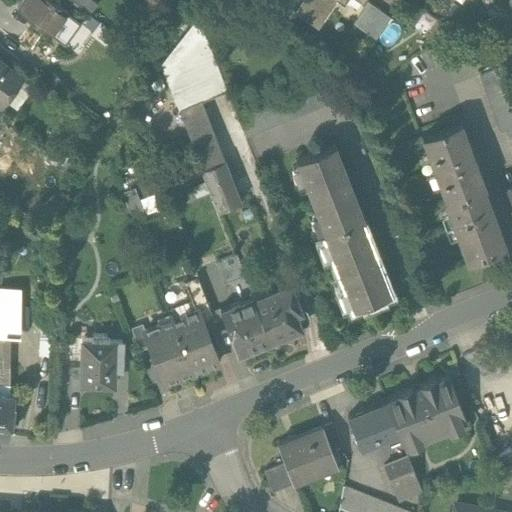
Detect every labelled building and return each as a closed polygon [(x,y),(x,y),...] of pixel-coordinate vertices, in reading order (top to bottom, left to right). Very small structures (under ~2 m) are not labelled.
[(24,0),(18,9),(51,35),(68,12),(57,4),(52,0),(24,0)] [(97,4),(91,0),(71,0),(89,14),(97,4)] [(298,0),(294,6),(317,23),(333,0),(342,0),(343,0),(360,0),(362,2),(363,0),(298,0)] [(368,1),(353,22),(375,38),(390,17),(368,1)] [(197,18),(160,63),(178,109),(199,101),(226,90),(197,18)] [(21,62),(0,45),(0,61),(13,72),(21,62)] [(0,61),(0,103),(0,104),(20,78),(13,72),(0,61)] [(511,93),(502,66),(480,74),(501,130),(508,128),(511,126),(511,93)] [(323,82),(237,116),(245,136),(331,103),(323,82)] [(199,101),(178,109),(183,122),(204,114),(199,101)] [(460,122),(422,135),(445,199),(444,199),(466,260),(504,246),(482,187),(483,186),(460,122)] [(334,142),(295,158),(324,233),(361,218),(363,217),(334,142)] [(223,162),(202,169),(218,211),(239,203),(223,162)] [(134,188),(123,192),(134,218),(144,214),(134,188)] [(361,218),(324,233),(322,233),(351,307),(390,292),(361,218)] [(235,253),(214,262),(223,283),(243,275),(235,253)] [(289,284),(268,292),(269,295),(254,301),(269,340),(300,328),(294,313),(300,311),(289,284)] [(14,395),(10,394),(10,338),(19,338),(20,288),(0,288),(0,432),(8,434),(14,395)] [(213,320),(203,295),(191,300),(195,309),(197,309),(203,324),(213,320)] [(251,295),(219,308),(230,336),(231,336),(237,352),(269,340),(254,301),(251,295)] [(195,309),(184,314),(182,316),(172,320),(191,371),(217,361),(203,324),(197,309),(195,309)] [(172,320),(162,324),(158,323),(144,329),(143,329),(149,345),(163,382),(191,371),(172,320)] [(142,323),(130,327),(138,349),(149,345),(143,329),(144,329),(142,323)] [(75,344),(59,343),(58,366),(57,365),(57,382),(73,382),(73,377),(80,377),(80,382),(97,383),(97,384),(113,384),(114,368),(120,368),(122,340),(106,340),(106,334),(93,333),(93,339),(81,338),(79,367),(74,366),(75,344)] [(76,336),(59,335),(59,343),(75,344),(76,336)] [(434,377),(419,383),(420,386),(412,389),(411,386),(396,392),(397,395),(385,399),(398,433),(403,446),(449,428),(447,422),(462,416),(464,422),(466,421),(448,375),(436,380),(434,377)] [(70,402),(56,399),(54,420),(68,422),(70,402)] [(384,401),(349,415),(348,414),(347,415),(360,448),(362,448),(361,447),(397,434),(398,433),(385,399),(383,400),(384,401)] [(333,421),(321,426),(330,448),(341,444),(333,421)] [(321,425),(277,442),(284,460),(293,483),(337,466),(330,448),(321,426),(321,425)] [(511,445),(491,454),(502,482),(511,477),(511,445)] [(407,455),(383,465),(392,487),(416,478),(407,455)] [(284,460),(263,468),(272,491),(293,483),(284,460)] [(416,478),(392,487),(397,500),(421,491),(416,478)] [(359,491),(342,484),(338,507),(351,511),(359,491)] [(363,511),(370,496),(359,491),(351,511),(363,511)] [(376,511),(381,500),(370,496),(363,511),(376,511)] [(389,511),(392,505),(381,500),(376,511),(389,511)] [(485,511),(486,509),(455,503),(453,511),(485,511)]
